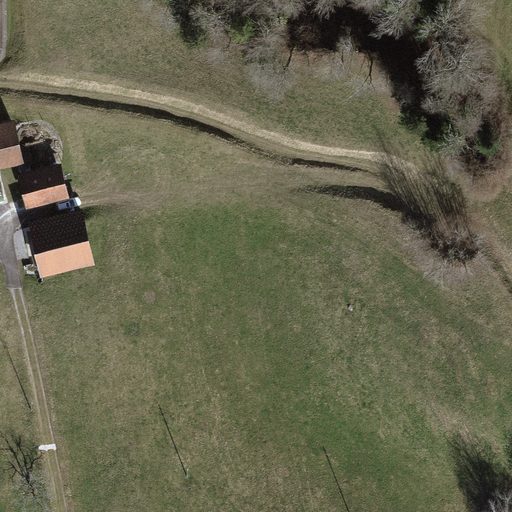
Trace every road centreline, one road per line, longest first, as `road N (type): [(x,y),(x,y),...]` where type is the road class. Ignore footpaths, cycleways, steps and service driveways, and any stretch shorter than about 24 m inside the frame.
road 1 (track): [(0,93),(452,201),(482,226),(511,279)]
road 2 (track): [(384,179),(79,202),(0,222)]
road 3 (track): [(0,222),(60,511)]
